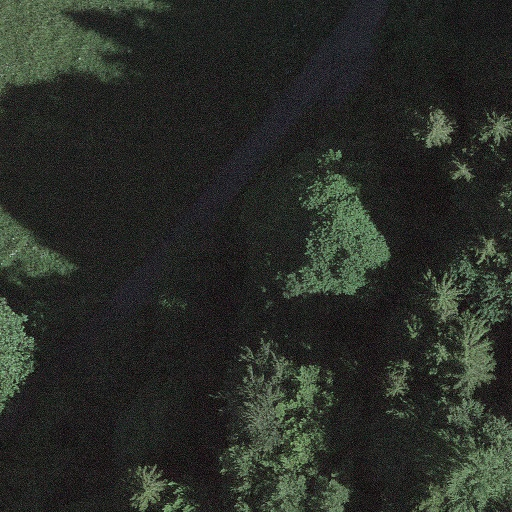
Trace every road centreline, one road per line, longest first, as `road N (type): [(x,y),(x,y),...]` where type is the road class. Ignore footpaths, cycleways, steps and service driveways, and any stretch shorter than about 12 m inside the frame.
road 1 (track): [(0,430),(380,0)]
road 2 (track): [(344,47),(331,115),(267,231),(54,511)]
